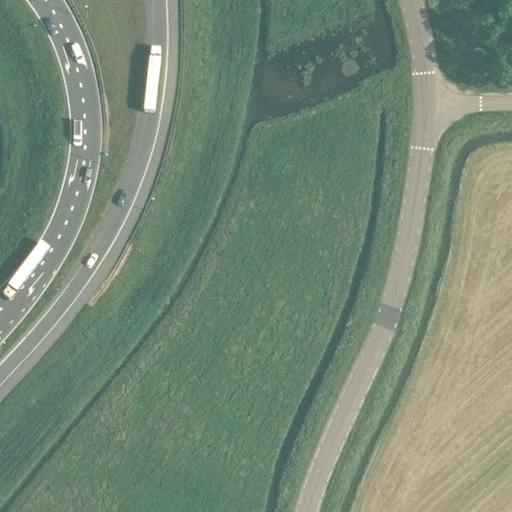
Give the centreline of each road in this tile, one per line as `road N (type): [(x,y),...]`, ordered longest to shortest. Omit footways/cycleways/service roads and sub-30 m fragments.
road 1 (unclassified): [(306,511),(388,322),(434,104)]
road 2 (motorway): [(0,371),(81,278),(135,175),(157,84),(158,0)]
road 3 (motorway): [(46,0),(77,72),(81,174),(49,252),(0,309)]
